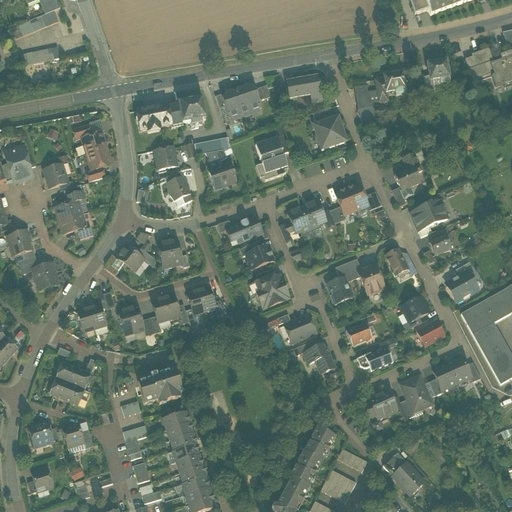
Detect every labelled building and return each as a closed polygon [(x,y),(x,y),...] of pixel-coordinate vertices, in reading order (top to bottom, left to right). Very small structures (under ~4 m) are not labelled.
[(60,10),(55,0),(25,0),(28,6),(39,1),(45,16),(47,15),(53,13),(60,10)] [(407,0),(414,16),(429,10),(424,0),(407,0)] [(424,0),(429,10),(431,16),(474,0),(476,0),(478,4),(487,1),(486,0),(424,0)] [(489,6),(487,1),(478,4),(480,9),(489,6)] [(53,13),(47,15),(52,26),(58,24),(53,13)] [(45,16),(41,18),(46,29),(52,26),(47,15),(45,16)] [(41,18),(35,20),(40,31),(46,29),(41,18)] [(29,23),(29,24),(33,34),(40,31),(35,20),(29,23)] [(29,24),(24,26),(28,36),(33,34),(29,24)] [(24,26),(19,28),(23,38),(28,36),(24,26)] [(19,28),(14,30),(18,40),(23,38),(19,28)] [(13,42),(18,40),(14,30),(9,32),(13,42)] [(511,31),(502,34),(507,48),(511,45),(511,31)] [(491,78),(494,89),(511,82),(511,55),(507,57),(508,59),(504,61),(504,59),(494,63),(491,54),(490,54),(488,51),(477,55),(478,57),(465,61),(472,82),(493,74),(494,77),(491,78)] [(439,80),(441,86),(450,84),(446,62),(427,65),(429,77),(430,82),(433,81),(439,80)] [(401,72),(401,74),(402,74),(405,91),(411,90),(407,71),(401,72)] [(383,77),(383,80),(386,94),(395,93),(396,98),(406,96),(405,91),(402,74),(401,74),(383,77)] [(423,78),(425,88),(433,87),(433,81),(430,82),(429,77),(423,78)] [(310,97),(312,105),(322,103),(319,86),(317,86),(316,79),(294,83),(295,85),(297,97),(298,97),(308,95),(310,97)] [(388,103),(386,94),(383,80),(375,82),(376,82),(377,89),(376,89),(377,93),(379,105),(388,103)] [(287,86),(289,100),(298,99),(298,97),(297,97),(295,85),(287,86)] [(246,88),(242,89),(250,113),(261,110),(259,103),(255,91),(254,89),(249,90),(247,91),(246,88)] [(266,88),(260,90),(265,101),(270,99),(266,88)] [(355,90),(356,96),(367,94),(366,88),(355,90)] [(239,117),(250,113),(242,89),(238,91),(239,93),(237,94),(233,96),(232,96),(239,117)] [(259,103),(265,101),(260,90),(255,91),(259,103)] [(228,120),(239,117),(232,96),(233,96),(232,93),(231,93),(228,94),(229,97),(226,98),(222,99),(221,99),(224,108),(228,120)] [(379,105),(377,93),(369,94),(371,107),(379,106),(379,105)] [(356,96),(358,109),(371,107),(369,94),(367,94),(356,96)] [(215,99),(219,110),(224,108),(221,99),(222,99),(221,96),(215,99)] [(201,100),(178,105),(182,125),(183,125),(190,123),(191,128),(202,126),(201,121),(205,121),(201,100)] [(182,125),(178,105),(178,107),(168,109),(167,107),(166,107),(166,108),(158,110),(158,109),(136,113),(137,119),(139,121),(140,125),(139,128),(140,133),(148,132),(149,129),(156,128),(159,130),(171,127),(171,125),(181,123),(182,125)] [(228,120),(224,108),(219,110),(223,122),(228,120)] [(357,114),(364,131),(377,129),(373,109),(358,111),(357,114)] [(313,116),(316,127),(333,121),(330,110),(313,116)] [(313,128),(321,152),(345,144),(337,120),(333,121),(316,127),(313,128)] [(99,123),(88,126),(92,137),(101,134),(103,133),(99,123)] [(72,131),(76,142),(82,140),(92,137),(88,126),(72,131)] [(58,134),(50,131),(47,139),(55,143),(58,134)] [(82,140),(87,156),(106,150),(101,134),(92,137),(82,140)] [(458,142),(464,153),(472,148),(466,137),(458,142)] [(282,154),(282,156),(288,154),(283,138),(277,140),(282,153),(282,154)] [(196,157),(205,155),(222,151),(230,150),(232,149),(228,139),(194,146),(196,157)] [(262,166),(261,166),(265,176),(287,169),(284,159),(283,159),(282,156),(282,154),(282,153),(277,140),(276,140),(257,146),(257,147),(255,147),(260,161),(262,166)] [(185,147),(187,157),(194,156),(192,146),(185,147)] [(13,182),(11,183),(12,186),(34,179),(24,147),(3,154),(6,165),(7,165),(4,156),(21,151),(24,162),(27,161),(32,177),(13,183),(13,182)] [(156,165),(157,172),(174,169),(176,167),(173,149),(169,150),(155,153),(157,164),(156,165)] [(111,166),(106,150),(87,156),(92,172),(102,169),(111,166)] [(232,155),(230,150),(222,151),(226,158),(232,155)] [(13,182),(13,183),(32,177),(27,161),(24,162),(21,151),(4,156),(7,165),(13,182)] [(205,155),(211,167),(214,166),(219,163),(227,159),(226,158),(222,151),(205,155)] [(421,152),(414,155),(417,164),(425,161),(421,152)] [(402,160),(407,171),(418,166),(417,164),(414,155),(402,160)] [(67,157),(58,160),(60,166),(69,163),(67,157)] [(6,165),(1,167),(6,181),(7,184),(11,183),(13,182),(7,165),(6,165)] [(43,172),(49,191),(58,188),(68,185),(65,177),(64,178),(61,166),(43,172)] [(209,173),(215,191),(223,188),(222,185),(227,183),(228,186),(236,183),(230,166),(221,168),(216,170),(209,173)] [(288,170),(287,169),(265,176),(261,166),(256,168),(260,180),(265,183),(285,176),(288,170)] [(399,189),(402,195),(410,192),(409,189),(420,185),(416,176),(422,174),(418,166),(407,171),(394,177),(399,189)] [(86,174),(89,185),(105,180),(102,169),(92,172),(86,174)] [(164,180),(167,185),(181,179),(178,173),(164,180)] [(175,204),(177,209),(192,203),(189,197),(190,197),(188,187),(182,179),(181,179),(167,185),(166,185),(168,196),(174,204),(175,204)] [(58,188),(60,194),(63,193),(74,189),(72,184),(68,185),(58,188)] [(63,193),(65,199),(79,195),(80,195),(82,195),(82,194),(80,187),(74,189),(63,193)] [(359,187),(352,190),(349,191),(349,190),(345,191),(355,213),(367,208),(364,199),(359,187)] [(391,193),(399,209),(405,206),(403,201),(404,200),(402,195),(399,189),(391,193)] [(345,191),(342,192),(343,193),(340,194),(335,197),(340,209),(343,218),(344,218),(355,213),(345,191)] [(136,204),(143,205),(144,193),(138,192),(136,204)] [(402,195),(404,200),(412,196),(410,192),(402,195)] [(367,208),(369,213),(382,208),(377,199),(375,194),(364,199),(367,208)] [(55,210),(59,223),(82,216),(81,215),(78,203),(82,202),(80,195),(79,195),(65,199),(67,206),(55,210)] [(87,213),(82,195),(80,195),(82,202),(78,203),(81,215),(87,213)] [(307,207),(301,210),(310,232),(311,232),(319,228),(318,226),(325,224),(325,223),(322,215),(316,201),(307,205),(307,207)] [(410,215),(418,233),(429,229),(447,221),(439,202),(410,215)] [(369,213),(367,208),(355,213),(358,221),(370,215),(369,213)] [(340,209),(329,213),(334,226),(345,222),(344,218),(343,218),(340,209)] [(310,232),(301,210),(287,215),(291,225),(294,233),(295,236),(302,233),(303,235),(310,232)] [(377,220),(385,216),(383,210),(375,214),(377,220)] [(334,228),(334,226),(329,213),(328,212),(322,215),(325,223),(325,224),(327,230),(334,228)] [(85,229),(82,216),(59,223),(63,237),(77,232),(86,230),(85,229)] [(225,233),(229,242),(238,238),(240,245),(262,236),(259,228),(256,220),(248,224),(247,222),(239,225),(240,226),(231,229),(225,232),(225,233)] [(217,226),(220,235),(225,233),(225,232),(231,229),(229,223),(217,226)] [(321,233),(327,230),(325,224),(318,226),(319,228),(321,233)] [(289,235),(294,233),(291,225),(286,227),(289,235)] [(262,236),(264,241),(267,240),(269,236),(265,226),(259,228),(262,236)] [(279,229),(286,245),(292,243),(289,235),(286,227),(285,226),(279,229)] [(77,232),(80,242),(92,238),(89,228),(85,229),(86,230),(77,232)] [(310,232),(314,239),(322,236),(321,233),(319,228),(311,232),(310,232)] [(418,233),(420,239),(431,234),(429,229),(418,233)] [(446,230),(434,234),(437,241),(444,238),(449,237),(446,230)] [(13,249),(15,257),(22,255),(32,252),(33,252),(33,251),(31,252),(28,241),(29,240),(27,231),(7,237),(10,250),(13,249)] [(314,239),(310,232),(303,235),(306,242),(314,239)] [(136,240),(145,246),(146,244),(152,237),(145,235),(140,234),(136,240)] [(434,234),(427,237),(429,244),(437,241),(434,234)] [(11,259),(15,257),(13,249),(10,250),(7,237),(5,237),(11,259)] [(450,251),(448,246),(444,238),(437,241),(429,244),(435,257),(450,251)] [(177,242),(167,244),(172,267),(182,265),(181,258),(180,255),(181,254),(180,249),(178,249),(177,242)] [(145,246),(141,251),(146,254),(151,248),(146,244),(145,246)] [(162,270),(172,267),(167,244),(157,247),(159,254),(157,255),(158,259),(160,260),(162,270)] [(239,252),(242,259),(246,258),(245,257),(258,252),(256,245),(239,252)] [(117,260),(124,265),(134,273),(143,262),(143,261),(136,256),(126,248),(117,260)] [(249,270),(251,272),(273,263),(268,248),(258,252),(245,257),(246,258),(248,264),(247,267),(249,270)] [(82,249),(76,252),(80,258),(86,255),(82,249)] [(143,262),(157,272),(154,260),(146,254),(141,251),(140,250),(136,256),(143,261),(143,262)] [(297,251),(289,254),(293,263),(301,260),(297,251)] [(385,258),(395,278),(397,277),(408,272),(407,271),(399,255),(397,251),(385,258)] [(22,255),(23,261),(35,258),(33,252),(32,252),(22,255)] [(428,253),(423,256),(428,266),(433,264),(428,253)] [(399,255),(407,271),(413,268),(407,256),(399,255)] [(106,271),(115,278),(118,273),(111,268),(117,260),(112,257),(104,266),(106,271)] [(182,265),(183,270),(189,269),(186,257),(181,258),(182,265)] [(38,269),(35,258),(23,261),(18,263),(22,277),(33,273),(32,271),(38,269)] [(118,273),(124,265),(117,260),(111,268),(118,273)] [(357,261),(346,266),(353,282),(360,279),(357,274),(361,272),(357,261)] [(453,273),(457,279),(467,273),(469,276),(474,273),(469,264),(453,273)] [(33,273),(39,292),(59,286),(52,265),(38,269),(32,271),(33,273)] [(346,285),(353,282),(346,266),(335,270),(339,281),(344,279),(346,285)] [(360,279),(367,298),(384,291),(374,267),(361,272),(357,274),(360,279)] [(411,278),(417,275),(413,268),(407,271),(408,272),(411,278)] [(255,277),(258,283),(269,279),(269,281),(276,278),(272,270),(255,277)] [(408,272),(397,277),(400,283),(411,278),(408,272)] [(469,294),(477,290),(469,276),(467,273),(457,279),(451,283),(452,285),(446,288),(455,305),(470,297),(469,294)] [(262,304),(265,310),(289,301),(285,291),(282,292),(280,287),(283,286),(279,277),(276,278),(269,281),(269,279),(258,283),(249,287),(253,297),(255,296),(256,297),(257,300),(259,301),(260,303),(262,304)] [(335,307),(341,304),(343,305),(344,305),(345,304),(345,303),(352,300),(346,285),(344,279),(339,281),(326,287),(330,295),(331,295),(332,298),(331,298),(335,307)] [(511,286),(460,316),(472,337),(493,326),(511,315),(511,286)] [(209,290),(198,293),(204,313),(215,310),(214,305),(209,290)] [(99,304),(105,303),(103,296),(101,291),(95,293),(99,304)] [(198,315),(204,313),(198,293),(186,296),(191,311),(193,316),(198,315)] [(111,294),(103,296),(105,303),(107,311),(115,309),(111,294)] [(174,297),(163,300),(169,321),(180,317),(177,308),(174,297)] [(158,324),(169,321),(163,300),(151,304),(155,318),(157,324),(158,324)] [(427,308),(425,308),(423,307),(419,300),(405,308),(404,307),(401,309),(400,312),(402,315),(404,316),(408,324),(409,325),(419,319),(428,314),(429,312),(427,308)] [(215,310),(218,318),(227,315),(225,310),(220,303),(214,305),(215,310)] [(100,307),(88,311),(95,331),(106,328),(100,307)] [(182,326),(188,324),(185,313),(183,307),(177,308),(180,317),(182,326)] [(137,308),(127,311),(134,334),(143,331),(144,331),(141,323),(141,321),(142,320),(141,315),(139,315),(137,308)] [(84,334),(95,331),(88,311),(77,314),(83,334),(84,334)] [(124,337),(134,334),(127,311),(117,314),(120,321),(118,322),(120,327),(121,327),(124,337)] [(191,311),(185,313),(188,324),(190,329),(196,328),(193,316),(191,311)] [(201,326),(198,315),(193,316),(196,328),(201,326)] [(397,317),(402,327),(408,324),(404,316),(402,315),(397,317)] [(361,321),(363,327),(366,326),(371,324),(376,322),(374,316),(361,321)] [(276,321),(279,327),(290,322),(287,317),(276,321)] [(155,318),(150,320),(154,336),(161,334),(160,331),(158,324),(157,324),(155,318)] [(288,340),(291,346),(316,336),(309,319),(297,324),(296,323),(283,328),(288,340)] [(405,333),(413,329),(421,325),(419,319),(409,325),(408,324),(402,327),(405,333)] [(145,338),(154,336),(150,320),(141,323),(144,331),(143,331),(145,338)] [(59,330),(69,335),(71,330),(67,328),(70,324),(65,321),(59,330)] [(171,328),(169,321),(158,324),(160,331),(171,328)] [(279,327),(276,321),(264,326),(266,332),(279,327)] [(428,321),(421,325),(423,330),(430,327),(428,321)] [(376,336),(371,324),(366,326),(371,338),(376,336)] [(418,333),(425,348),(443,338),(435,324),(430,327),(423,330),(418,333)] [(423,330),(421,325),(413,329),(416,334),(418,333),(423,330)] [(345,334),(351,348),(372,340),(371,338),(366,326),(363,327),(345,334)] [(511,379),(511,358),(493,326),(472,337),(500,387),(511,379)] [(106,328),(95,331),(96,337),(108,334),(106,328)] [(288,340),(283,328),(278,330),(283,342),(288,340)] [(95,331),(84,334),(85,340),(96,337),(95,331)] [(143,331),(134,334),(136,341),(145,338),(143,331)] [(0,369),(17,351),(0,334),(0,369)] [(127,344),(136,341),(134,334),(124,337),(127,344)] [(386,349),(387,351),(393,349),(396,347),(393,339),(389,341),(392,347),(386,349)] [(379,345),(381,351),(386,348),(386,349),(392,347),(389,341),(379,345)] [(293,354),(295,359),(303,356),(302,355),(312,351),(309,345),(292,352),(293,354)] [(315,364),(320,377),(335,371),(326,350),(324,351),(322,347),(320,348),(312,351),(302,355),(303,356),(307,367),(315,364)] [(356,361),(359,367),(361,369),(363,371),(366,371),(369,370),(370,373),(392,364),(392,362),(387,351),(386,349),(386,348),(381,351),(376,352),(377,354),(371,357),(370,355),(356,361)] [(57,355),(68,359),(70,354),(60,349),(57,355)] [(397,360),(393,349),(387,351),(392,362),(397,360)] [(295,359),(293,354),(288,356),(291,365),(297,363),(295,359)] [(461,360),(447,366),(456,386),(470,380),(465,368),(461,360)] [(86,372),(91,374),(96,363),(90,361),(86,372)] [(49,396),(78,408),(80,401),(90,376),(62,365),(49,396)] [(470,380),(472,385),(480,381),(472,365),(465,368),(470,380)] [(442,392),(456,386),(447,366),(432,373),(436,381),(441,393),(442,392)] [(158,402),(159,406),(161,405),(161,403),(166,402),(167,403),(180,399),(177,389),(180,388),(175,370),(168,372),(167,371),(164,372),(164,374),(157,376),(157,375),(150,377),(151,380),(144,382),(143,381),(140,382),(139,383),(137,384),(144,406),(147,405),(146,403),(152,401),(152,403),(158,402)] [(407,402),(411,412),(412,412),(418,409),(420,411),(431,406),(419,379),(400,387),(407,402)] [(428,385),(434,399),(443,395),(442,392),(441,393),(436,381),(428,385)] [(434,399),(428,385),(424,386),(431,400),(434,399)] [(375,417),(377,421),(388,416),(388,418),(396,415),(397,414),(392,403),(387,393),(368,401),(370,406),(365,409),(370,419),(375,417)] [(401,424),(407,421),(397,400),(392,403),(397,414),(396,415),(398,419),(400,424),(401,424)] [(87,404),(80,401),(78,408),(84,410),(87,404)] [(97,405),(100,416),(111,413),(108,402),(97,405)] [(400,405),(407,421),(415,418),(413,414),(412,412),(411,412),(407,402),(400,405)] [(121,408),(124,419),(140,414),(137,403),(121,408)] [(166,433),(166,432),(188,426),(188,425),(187,424),(189,421),(186,419),(185,414),(163,421),(166,433)] [(379,422),(371,426),(375,434),(383,431),(379,422)] [(28,429),(33,448),(41,445),(41,447),(52,444),(53,444),(49,432),(47,423),(28,429)] [(78,426),(80,434),(88,431),(86,424),(78,426)] [(170,444),(170,443),(192,436),(190,432),(192,429),(189,427),(188,425),(188,426),(166,432),(170,444)] [(62,431),(67,450),(83,445),(84,445),(80,434),(78,426),(62,431)] [(123,434),(126,445),(137,442),(148,438),(144,428),(123,434)] [(294,511),(293,511),(297,505),(300,507),(305,498),(301,496),(303,493),(307,495),(310,489),(308,488),(312,482),(308,480),(310,477),(313,479),(316,473),(312,471),(314,468),(317,470),(321,464),(322,464),(325,457),(322,455),(324,453),(327,454),(330,449),(326,447),(328,444),(331,446),(335,439),(317,429),(311,440),(312,441),(310,444),(309,443),(304,454),(303,453),(297,464),(298,465),(296,468),(295,468),(289,479),(291,479),(286,489),(287,490),(285,493),(284,493),(277,507),(274,506),(271,510),(271,511),(294,511)] [(52,444),(53,446),(59,444),(55,430),(49,432),(53,444),(52,444)] [(83,445),(85,451),(93,449),(88,431),(80,434),(84,445),(83,445)] [(170,443),(173,454),(194,447),(195,448),(196,447),(195,445),(197,442),(193,440),(192,436),(170,443)] [(125,445),(127,451),(139,447),(137,442),(126,445),(125,445)] [(83,445),(67,450),(69,456),(85,451),(83,445)] [(140,453),(139,447),(127,451),(129,457),(140,453)] [(176,465),(198,458),(196,454),(198,451),(195,449),(195,448),(194,447),(173,454),(172,454),(176,465)] [(337,461),(342,464),(347,454),(342,451),(337,461)] [(142,459),(140,453),(129,457),(131,462),(142,459)] [(176,465),(172,454),(166,456),(169,467),(176,465)] [(352,456),(347,454),(342,464),(346,466),(352,456)] [(357,459),(352,456),(346,466),(351,469),(357,459)] [(398,457),(392,458),(402,469),(406,465),(398,457)] [(179,476),(180,475),(201,469),(201,467),(203,464),(199,462),(198,458),(176,465),(179,476)] [(382,468),(392,478),(402,469),(392,458),(382,468)] [(362,461),(357,459),(351,469),(356,472),(362,461)] [(367,464),(362,461),(356,472),(361,474),(367,464)] [(132,468),(135,477),(147,474),(144,465),(132,468)] [(392,478),(410,498),(424,484),(406,465),(402,469),(392,478)] [(80,469),(69,474),(74,483),(84,478),(80,469)] [(180,475),(183,486),(204,480),(205,480),(204,475),(206,472),(203,471),(202,469),(201,469),(180,475)] [(42,491),(43,493),(47,491),(53,489),(47,470),(31,475),(33,483),(36,493),(42,491)] [(326,482),(331,485),(336,474),(331,472),(326,482)] [(149,482),(147,474),(135,477),(138,486),(149,482)] [(341,477),(336,474),(331,485),(335,487),(341,477)] [(346,480),(341,477),(335,487),(340,490),(346,480)] [(99,483),(101,489),(112,485),(111,480),(99,483)] [(186,498),(186,497),(208,491),(208,490),(207,489),(209,486),(206,484),(204,480),(183,486),(182,486),(185,497),(186,498)] [(351,482),(346,480),(340,490),(345,492),(351,482)] [(73,485),(75,491),(86,487),(84,482),(73,485)] [(320,492),(325,495),(331,485),(326,482),(320,492)] [(356,485),(351,482),(345,492),(350,495),(356,485)] [(27,485),(31,496),(37,494),(36,493),(33,483),(27,485)] [(335,487),(331,485),(325,495),(330,497),(335,487)] [(185,497),(182,486),(176,488),(179,499),(185,497)] [(75,491),(76,497),(88,493),(86,487),(75,491)] [(340,490),(335,487),(330,497),(335,500),(340,490)] [(140,493),(142,499),(153,495),(151,490),(140,493)] [(208,490),(208,491),(186,497),(190,511),(208,511),(214,510),(212,503),(214,499),(210,498),(208,490)] [(345,492),(340,490),(335,500),(340,503),(345,492)] [(49,497),(47,491),(43,493),(37,494),(38,500),(49,497)] [(64,491),(60,499),(67,502),(71,494),(64,491)] [(350,495),(345,492),(340,503),(345,505),(350,495)] [(90,499),(88,493),(76,497),(78,502),(90,499)] [(153,495),(142,499),(144,507),(161,501),(159,493),(153,495)] [(309,511),(316,511),(320,505),(315,503),(309,511)]
